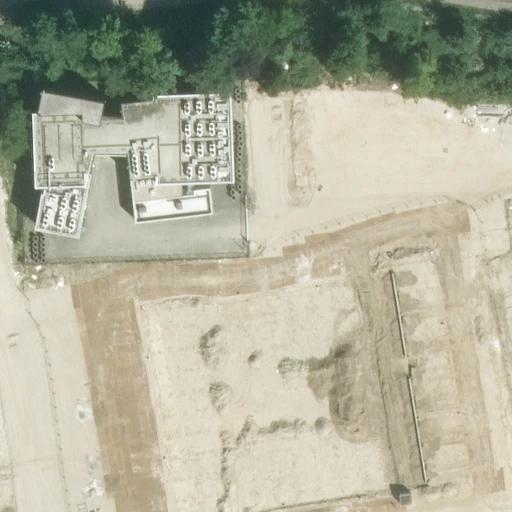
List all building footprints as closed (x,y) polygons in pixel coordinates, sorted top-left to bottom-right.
[(105,97),(104,97),(42,85),(38,109),(33,109),(35,183),(43,183),(35,225),(79,233),(91,170),(95,150),(127,151),(135,221),(213,211),(210,186),(194,187),(193,179),(234,178),(231,88),(153,91),(153,95),(121,99),(122,113),(102,111),(105,97)] [(430,265),(391,271),(395,293),(433,287),(430,265)] [(352,287),(331,290),(337,329),(358,325),(352,287)] [(433,287),(395,293),(398,315),(436,309),(433,287)] [(331,290),(309,294),(315,332),(337,329),(331,290)] [(371,290),(359,292),(360,299),(372,297),(371,290)] [(309,294),(288,297),(294,335),(315,332),(309,294)] [(288,297),(267,301),(273,339),(294,335),(288,297)] [(372,297),(360,299),(362,307),(373,305),(372,297)] [(267,301),(245,304),(251,342),(273,339),(267,301)] [(126,393),(123,302),(95,303),(97,393),(126,393)] [(245,304),(224,307),(230,346),(251,342),(245,304)] [(181,305),(143,311),(147,333),(185,327),(181,305)] [(436,309),(398,315),(402,337),(440,331),(436,309)] [(218,314),(207,316),(208,324),(220,322),(218,314)] [(220,322),(208,324),(209,331),(221,329),(220,322)] [(185,327),(147,333),(150,355),(188,349),(185,327)] [(440,331),(402,337),(405,358),(443,352),(440,331)] [(378,332),(366,334),(367,342),(379,340),(378,332)] [(379,340),(367,342),(368,349),(380,348),(379,340)] [(188,349),(150,355),(154,376),(200,369),(197,347),(188,349)] [(349,355),(341,357),(343,368),(351,367),(349,355)] [(225,357),(213,359),(215,366),(226,364),(225,357)] [(341,357),(334,358),(335,370),(343,368),(341,357)] [(306,362),(298,363),(300,375),(308,374),(306,362)] [(298,363),(291,365),(293,376),(300,375),(298,363)] [(226,364),(215,366),(216,374),(228,372),(226,364)] [(200,369),(154,376),(157,398),(195,392),(204,391),(200,369)] [(263,369),(256,370),(258,382),(265,381),(263,369)] [(256,370),(248,371),(250,383),(258,382),(256,370)] [(446,370),(408,376),(412,398),(450,392),(446,370)] [(385,380),(374,382),(375,390),(387,388),(385,380)] [(450,392),(412,398),(415,419),(453,413),(450,392)] [(233,405),(221,407),(222,415),(234,413),(233,405)] [(207,408),(160,416),(164,437),(210,430),(207,408)] [(358,410),(350,411),(352,423),(359,422),(358,410)] [(350,411),(342,413),(344,424),(352,423),(350,411)] [(453,413),(415,419),(419,441),(457,435),(453,413)] [(391,416),(379,418),(381,425),(392,423),(391,416)] [(315,417),(307,418),(309,430),(317,429),(315,417)] [(307,418),(300,419),(302,431),(309,430),(307,418)] [(392,423),(381,425),(382,433),(394,431),(392,423)] [(272,424),(265,425),(266,437),(274,436),(272,424)] [(265,425),(257,426),(259,438),(266,437),(265,425)] [(210,430),(164,437),(167,459),(213,452),(210,430)] [(457,435),(419,441),(422,463),(460,457),(457,435)] [(0,511),(12,511),(0,436),(0,511)] [(239,440),(227,442),(228,450),(240,448),(239,440)] [(240,448),(228,450),(229,457),(241,455),(240,448)] [(378,448),(356,451),(362,489),(384,486),(378,448)] [(356,451),(335,455),(341,493),(362,489),(356,451)] [(213,452),(167,459),(170,481),(209,474),(217,473),(213,452)] [(335,455),(314,458),(320,496),(341,493),(335,455)] [(460,457),(422,463),(425,484),(464,478),(460,457)] [(314,458),(292,461),(298,500),(320,496),(314,458)] [(398,458),(386,460),(387,468),(399,466),(398,458)] [(292,461),(271,465),(277,503),(298,500),(292,461)] [(271,465),(250,468),(256,506),(277,503),(271,465)] [(399,466),(387,468),(389,475),(400,473),(399,466)] [(209,474),(170,481),(174,502),(212,496),(209,474)] [(245,483),(234,485),(235,492),(247,490),(245,483)] [(247,490),(235,492),(236,500),(248,498),(247,490)] [(214,511),(212,496),(174,502),(175,511),(214,511)]
